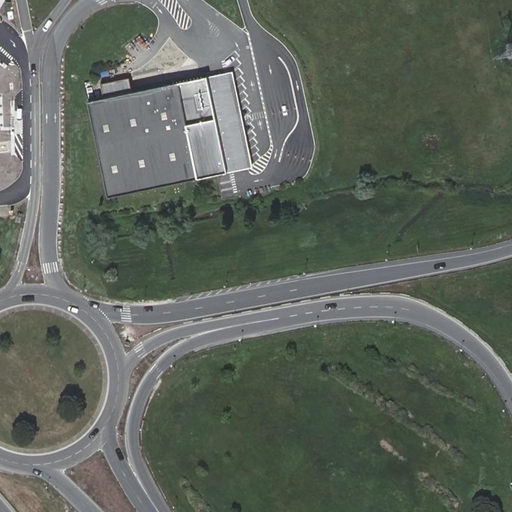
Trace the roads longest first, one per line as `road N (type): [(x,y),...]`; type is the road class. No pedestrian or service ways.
road 1 (trunk): [(511,250),(180,311),(126,315),(77,306)]
road 2 (trunk): [(166,511),(134,447),(138,404),(157,371),(214,335),(348,307)]
road 3 (unclassified): [(77,306),(50,266),(51,61),(63,29),(96,0)]
road 4 (unclassified): [(66,0),(37,44),(32,221),(21,266),(0,299)]
road 5 (trunk): [(118,385),(141,352),(182,331),(348,307)]
road 6 (trunk): [(348,307),(433,318),(488,357),(511,392)]
